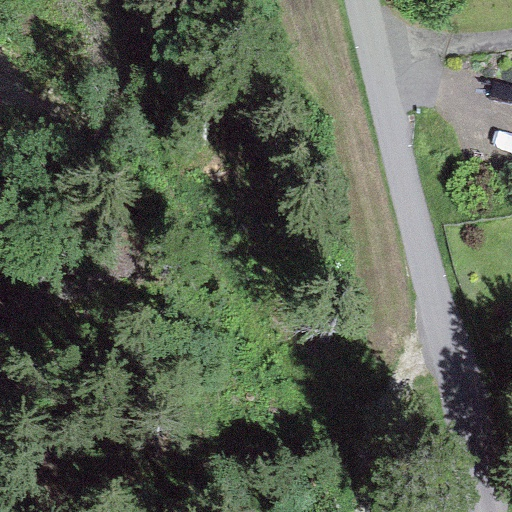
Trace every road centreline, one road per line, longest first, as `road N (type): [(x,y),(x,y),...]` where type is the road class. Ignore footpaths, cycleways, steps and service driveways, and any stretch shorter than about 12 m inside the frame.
road 1 (unclassified): [(482,511),(365,0)]
road 2 (track): [(367,511),(366,461),(381,417),(443,340)]
